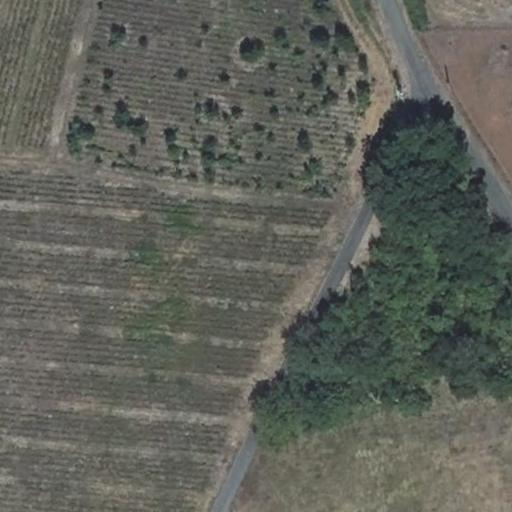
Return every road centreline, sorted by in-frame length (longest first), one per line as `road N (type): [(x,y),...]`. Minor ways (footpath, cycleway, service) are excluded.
road 1 (unclassified): [(216,511),(427,99)]
road 2 (unclassified): [(511,225),(427,99)]
